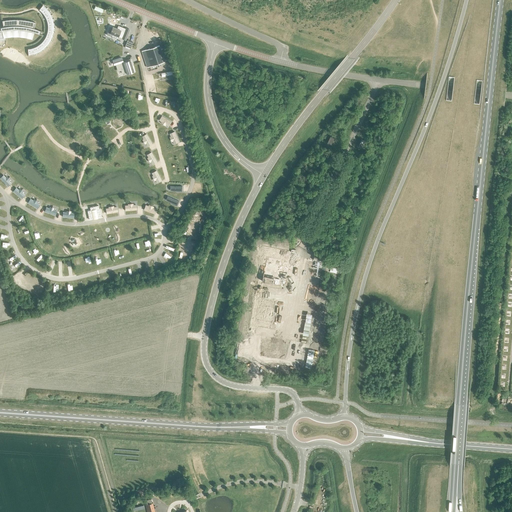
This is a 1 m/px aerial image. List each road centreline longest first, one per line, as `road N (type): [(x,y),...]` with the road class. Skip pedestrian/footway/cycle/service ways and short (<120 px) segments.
road 1 (primary): [(453,485),(499,0)]
road 2 (primary): [(466,0),(369,261),(342,417)]
road 3 (tertiary): [(300,414),(286,390),(225,383),(204,358),(222,265),(264,174)]
road 4 (tertiary): [(505,95),(322,71),(215,41)]
road 5 (secondary): [(0,412),(241,427)]
road 6 (unclassified): [(264,174),(395,0)]
road 7 (tertiary): [(264,174),(229,148),(211,113),(215,41)]
